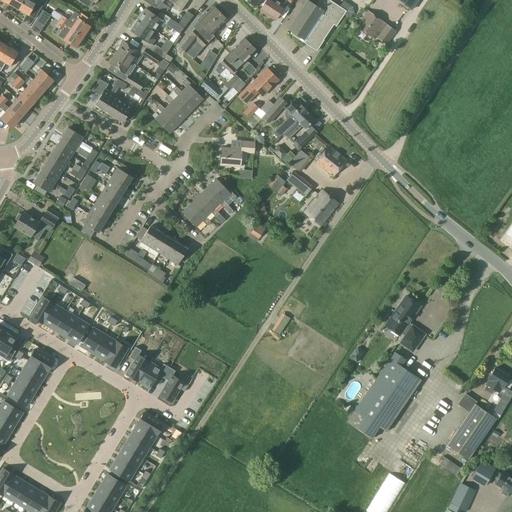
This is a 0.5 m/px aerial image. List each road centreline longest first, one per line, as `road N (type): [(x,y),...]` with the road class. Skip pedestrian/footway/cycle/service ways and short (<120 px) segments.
road 1 (unclassified): [(144,511),(378,157)]
road 2 (residential): [(68,353),(6,459),(73,500),(136,395)]
road 3 (tertiary): [(378,157),(226,0)]
road 4 (unknown): [(386,165),(491,0)]
road 5 (tertiary): [(511,278),(378,157)]
road 6 (unknown): [(342,119),(423,0)]
road 7 (residential): [(172,173),(60,98)]
